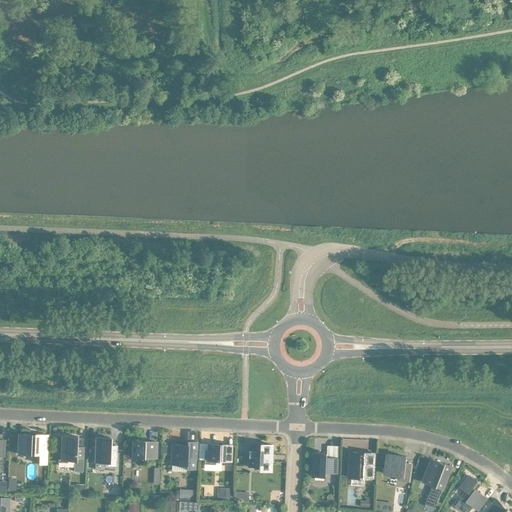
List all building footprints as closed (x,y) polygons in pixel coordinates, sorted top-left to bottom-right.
[(46,464),(47,435),(35,435),(35,436),(30,436),(30,435),(18,434),(18,454),(40,455),(39,464),(46,464)] [(58,463),(67,463),(67,461),(75,461),(74,471),(82,471),(83,448),(76,447),(76,437),(62,436),(62,438),(59,438),(59,445),(61,445),(61,454),(59,454),(58,463)] [(116,447),(110,446),(110,438),(96,438),(95,462),(108,463),(108,465),(115,465),(116,447)] [(133,441),(132,458),(143,458),(143,460),(149,460),(149,458),(156,459),(156,442),(133,441)] [(171,465),(186,466),(186,470),(196,470),(197,442),(187,441),(187,445),(172,445),(171,465)] [(231,445),(208,444),(208,451),(205,451),(205,459),(207,459),(207,461),(222,461),(222,465),(229,465),(229,462),(230,462),(231,445)] [(273,455),(271,455),(272,445),(260,445),(260,449),(249,449),(248,467),(259,467),(259,471),(270,471),(271,461),(273,461),(273,455)] [(349,477),(374,478),(375,453),(365,453),(365,455),(360,455),(360,453),(350,452),(350,459),(347,459),(347,471),(349,471),(349,477)] [(313,476),(326,477),(326,473),(338,473),(339,458),(332,458),(332,460),(327,460),(327,454),(314,453),(313,476)] [(385,474),(401,476),(400,480),(409,481),(412,465),(405,464),(406,457),(388,454),(385,474)] [(425,504),(435,508),(442,489),(443,490),(452,467),(432,459),(423,482),(432,485),(425,504)] [(463,499),(462,498),(455,506),(462,511),(469,511),(473,507),(478,511),(487,499),(476,491),(480,485),(476,482),(477,482),(469,476),(460,488),(468,493),(463,499)] [(75,487),(75,495),(84,496),(84,488),(75,487)] [(218,489),(218,501),(232,501),(232,489),(218,489)] [(236,492),(236,502),(244,502),(245,493),(236,492)] [(0,498),(0,511),(9,511),(10,499),(0,498)] [(483,511),(509,511),(508,510),(507,510),(497,499),(483,511)] [(129,500),(128,510),(139,510),(139,500),(129,500)] [(165,502),(165,511),(175,511),(176,502),(165,502)] [(382,502),(381,511),(383,511),(393,511),(394,503),(382,502)]
